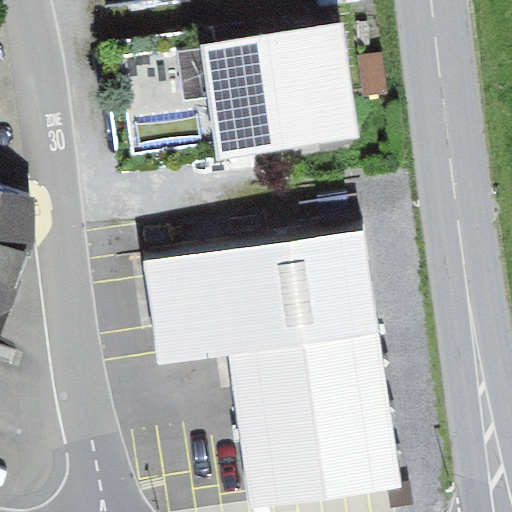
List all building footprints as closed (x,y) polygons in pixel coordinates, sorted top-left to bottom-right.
[(343,0),(297,0),(104,27),(120,139),(358,105),(343,0)] [(382,45),(359,47),(363,86),(387,83),(382,45)] [(32,174),(0,163),(0,311),(35,215),(32,174)] [(230,326),(378,304),(363,202),(143,235),(158,336),(230,326)] [(378,304),(230,326),(252,484),(401,463),(378,304)]
